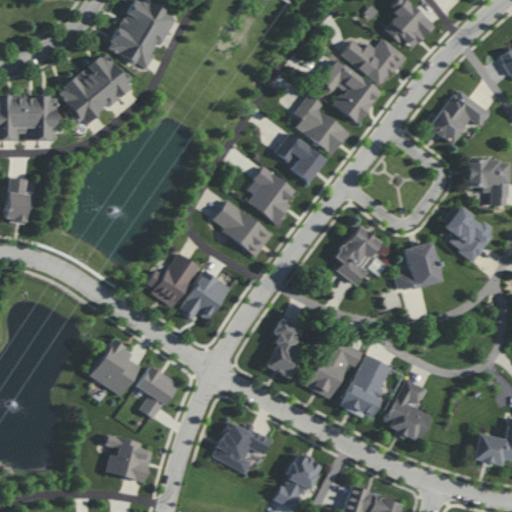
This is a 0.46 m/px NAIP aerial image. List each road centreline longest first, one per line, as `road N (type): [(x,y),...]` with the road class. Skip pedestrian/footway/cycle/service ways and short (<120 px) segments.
road 1 (residential): [(169,511),(217,368),(321,216),(432,75),(510,0)]
road 2 (residential): [(0,251),(92,285),(217,368),(403,471),(511,501)]
road 3 (residential): [(391,128),(443,174),(435,198),(405,226),(347,184)]
road 4 (residential): [(0,65),(59,43),(96,0)]
